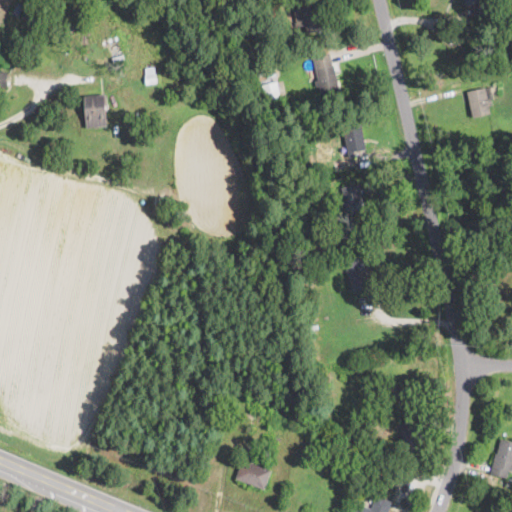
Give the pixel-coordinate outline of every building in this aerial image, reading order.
[(25,5),(19,17),(12,13),(18,1),(25,5)] [(321,12),(325,28),(308,32),(306,24),(297,26),(293,8),(319,2),(321,12)] [(38,12),(33,22),(23,17),(28,7),(38,12)] [(332,63),(332,64),(334,64),(340,90),(321,94),(319,84),(316,85),(315,79),(318,79),(313,57),(330,53),(332,63)] [(125,59),(114,63),(112,58),(124,54),(125,59)] [(156,83),(146,84),(144,63),(154,62),(156,83)] [(256,70),(250,72),(247,64),(253,62),(256,70)] [(281,97),(265,101),(262,85),(277,82),(281,97)] [(485,88),(488,99),(491,99),(493,104),(489,105),(490,112),(473,116),(468,91),(485,88)] [(106,126),(86,127),(84,95),(104,94),(106,126)] [(354,156),(349,157),(342,126),(361,122),(366,148),(354,151),(354,156)] [(361,192),(365,209),(347,213),(345,204),(341,205),(340,200),(343,199),(341,186),(359,182),(361,192)] [(359,290),(353,292),(342,251),(361,246),(371,287),(359,290)] [(312,285),(300,288),(296,272),(309,269),(312,285)] [(406,397),(404,403),(385,397),(389,382),(409,388),(406,397)] [(249,398),(237,399),(236,389),(249,388),(249,398)] [(414,452),(397,446),(410,409),(427,415),(414,452)] [(342,440),(339,448),(330,445),(333,436),(342,440)] [(511,442),(511,471),(509,470),(507,477),(490,473),(495,452),(497,453),(501,439),(511,442)] [(384,464),(381,472),(368,467),(370,464),(366,463),(372,448),(384,452),(383,455),(387,457),(384,464)] [(271,470),(264,489),(236,478),(243,459),(271,470)] [(341,495),(334,511),(328,511),(308,505),(310,501),(300,497),(306,482),(341,495)] [(391,505),(389,510),(388,511),(353,511),(357,503),(370,508),(375,495),(392,501),(391,505)]
